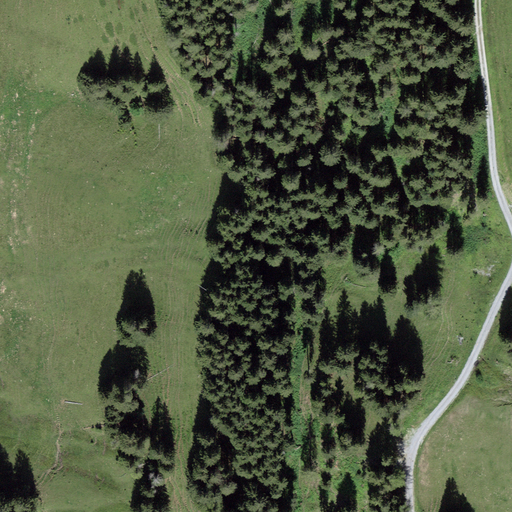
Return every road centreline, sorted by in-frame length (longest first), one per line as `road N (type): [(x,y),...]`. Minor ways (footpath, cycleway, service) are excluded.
road 1 (track): [(511,272),(463,376),(417,438),(412,511)]
road 2 (track): [(478,0),(492,161),(511,224)]
